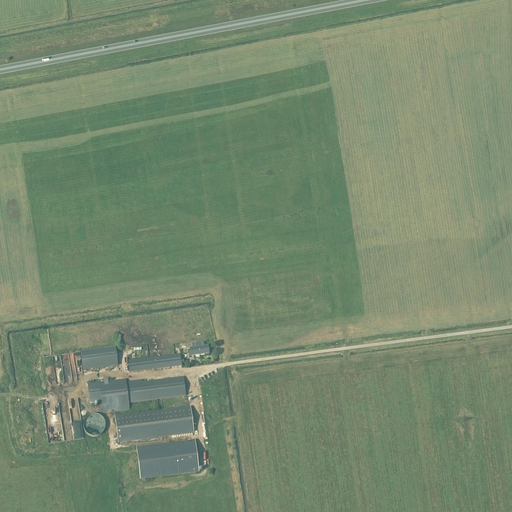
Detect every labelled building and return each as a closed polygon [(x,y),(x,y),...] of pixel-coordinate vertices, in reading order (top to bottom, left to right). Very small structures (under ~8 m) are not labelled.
[(81,352),(83,371),(118,366),(115,347),(81,352)] [(199,348),(200,355),(209,354),(208,347),(199,348)] [(189,349),(190,356),(200,355),(199,348),(189,349)] [(60,355),(63,372),(71,371),(68,353),(60,355)] [(128,361),(129,373),(182,367),(180,354),(128,361)] [(101,402),(103,414),(129,410),(129,404),(186,396),(183,377),(126,384),(126,379),(87,384),(89,404),(101,402)] [(78,399),(69,401),(74,439),(83,438),(82,432),(78,399)] [(114,417),(118,442),(193,433),(190,407),(114,417)] [(86,434),(102,435),(102,416),(86,416),(86,434)] [(194,442),(136,449),(140,479),(198,471),(194,442)]
